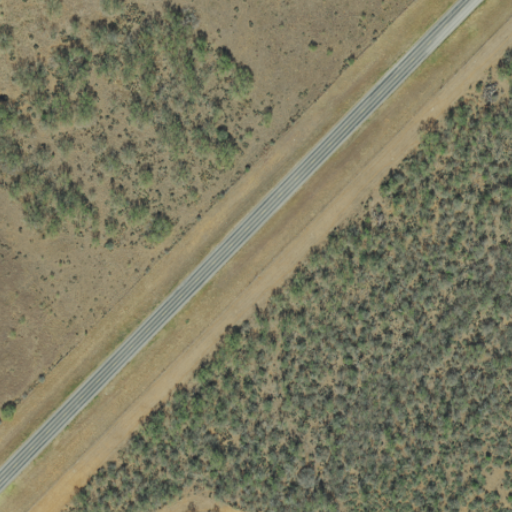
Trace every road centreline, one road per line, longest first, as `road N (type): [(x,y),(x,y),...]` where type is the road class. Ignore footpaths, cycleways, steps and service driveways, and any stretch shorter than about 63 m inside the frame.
road 1 (primary): [(0,486),(475,0)]
road 2 (residential): [(341,137),(188,0)]
